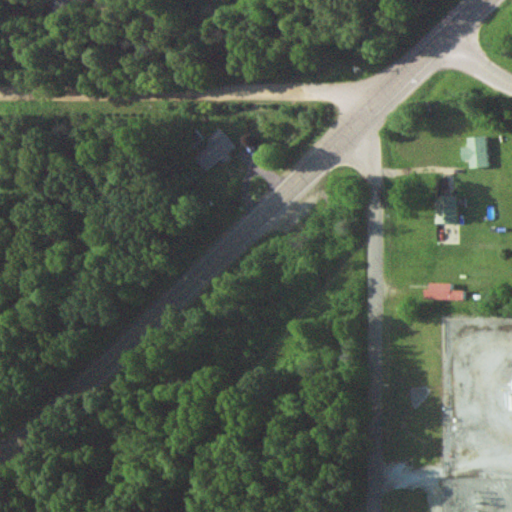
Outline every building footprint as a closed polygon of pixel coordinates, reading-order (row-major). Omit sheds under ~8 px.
[(88,0),(54,0),(48,12),(75,26),(88,0)] [(206,170),(236,148),(225,133),(196,156),(206,170)] [(464,160),(471,160),(471,168),(488,168),(488,136),(469,136),(469,148),(464,148),(464,160)] [(434,196),(434,224),(456,224),(456,196),(434,196)] [(452,283),(425,283),(425,300),(464,300),(464,291),(452,291),(452,283)]
